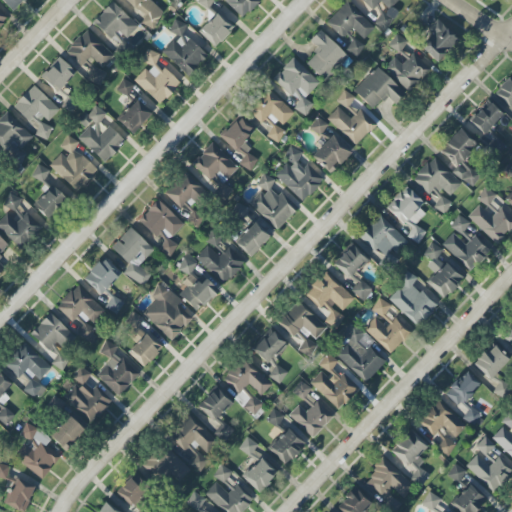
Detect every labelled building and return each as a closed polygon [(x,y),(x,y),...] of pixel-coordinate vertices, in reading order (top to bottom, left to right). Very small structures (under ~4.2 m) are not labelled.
[(0,0),(14,12),(24,0),(0,0)] [(122,0),(152,28),(164,14),(149,0),(122,0)] [(208,10),(213,0),(198,0),(197,3),(208,10)] [(260,0),(259,0),(223,0),(242,18),(260,0)] [(397,0),(360,0),(372,10),(380,1),(389,9),(397,0)] [(138,26),(112,2),(92,23),(110,40),(118,31),(126,39),(138,26)] [(374,28),(346,2),(325,23),(342,39),(352,28),(364,39),(374,28)] [(384,30),(393,18),(381,10),(372,22),(384,30)] [(233,28),(216,12),(198,32),(215,47),(233,28)] [(206,55),(181,33),(186,27),(177,20),(169,29),(176,36),(161,53),(188,76),(206,55)] [(416,43),(436,62),(458,39),(438,20),(416,43)] [(114,56),(86,30),(65,52),(81,67),(90,57),(102,68),(114,56)] [(307,65),(325,81),(347,56),(319,31),(309,41),(320,51),(307,65)] [(398,53),(406,41),(396,34),(388,46),(398,53)] [(357,57),(363,44),(352,39),(346,52),(357,57)] [(134,82),(160,105),(179,84),(155,62),(158,58),(150,50),(142,59),(149,66),(134,82)] [(430,69),(413,53),(402,65),(394,57),(383,69),(408,92),(430,69)] [(40,77),(57,93),(75,74),(59,58),(40,77)] [(319,83),(292,58),(273,79),(298,102),(292,107),(303,117),(313,106),(305,99),(319,83)] [(87,80),(99,86),(105,73),(94,67),(87,80)] [(352,91),(372,109),(384,96),(394,105),(404,94),(375,67),(352,91)] [(511,109),(511,108),(511,74),(511,73),(495,97),(511,109)] [(115,91),(127,97),(134,86),(123,79),(115,91)] [(12,107),(27,122),(37,112),(48,122),(59,110),(33,85),(12,107)] [(294,113),(268,89),(248,112),(262,125),(266,120),(274,127),(266,135),(275,143),(285,132),(280,128),(294,113)] [(336,102),(348,109),(355,98),(343,91),(336,102)] [(151,115),(136,100),(117,120),(132,135),(151,115)] [(503,115),(488,101),(469,122),(484,136),(503,115)] [(78,138),(103,163),(125,142),(109,126),(102,133),(95,126),(106,115),(95,105),(78,122),(86,129),(78,138)] [(350,119),(337,107),(326,119),(355,147),(376,124),(360,109),(350,119)] [(32,138),(7,112),(0,118),(0,144),(19,163),(26,157),(19,150),(32,138)] [(244,157),(238,164),(249,172),(259,159),(242,146),(254,130),(237,117),(221,139),(244,157)] [(327,125),(317,118),(309,129),(320,136),(327,125)] [(53,130),(36,119),(34,122),(40,125),(35,134),(45,141),(53,130)] [(477,146),(460,130),(439,151),(455,166),(452,170),(470,188),(480,178),(463,160),(477,146)] [(311,157),(330,174),(350,152),(331,135),(311,157)] [(49,166),(77,192),(97,171),(74,149),(78,144),(69,136),(58,147),(62,151),(49,166)] [(485,149),(499,157),(506,145),(493,136),(485,149)] [(210,182),(211,181),(222,193),(227,187),(223,183),(238,168),(212,143),(191,164),(210,182)] [(274,176),(302,203),(323,180),(308,166),(304,169),(296,161),(301,155),(292,147),(282,157),(287,162),(274,176)] [(461,184),(433,157),(412,180),(428,195),(432,191),(436,195),(442,189),(449,196),(461,184)] [(511,160),(511,159),(502,171),(511,177),(511,160)] [(49,171),(38,164),(31,176),(42,183),(49,171)] [(179,210),(201,189),(186,172),(164,193),(179,210)] [(249,203),(277,230),(296,210),(279,194),(277,196),(268,188),(274,182),(265,174),(255,184),(261,190),(249,203)] [(51,221),(67,200),(49,186),(35,204),(42,210),(40,213),(51,221)] [(426,234),(415,225),(425,214),(419,208),(423,203),(406,187),(386,207),(411,231),(407,235),(416,244),(426,234)] [(495,194),(483,188),(476,201),(489,207),(495,194)] [(0,230),(21,249),(40,226),(26,213),(23,217),(15,210),(22,201),(12,192),(2,205),(9,211),(0,221),(0,230)] [(433,208),(444,214),(451,203),(440,196),(433,208)] [(184,225),(157,200),(137,221),(156,238),(159,235),(165,241),(160,246),(169,255),(177,247),(169,240),(184,225)] [(248,209),(236,203),(230,215),(241,221),(248,209)] [(511,228),(511,218),(502,207),(491,218),(479,205),(468,215),(494,245),(511,228)] [(197,228),(202,219),(191,213),(186,223),(197,228)] [(374,252),(377,249),(387,258),(405,239),(379,215),(358,237),(374,252)] [(470,223),(458,215),(450,227),(462,235),(470,223)] [(249,258),(269,238),(255,223),(234,242),(249,258)] [(153,249),(130,228),(111,249),(129,266),(124,272),(141,287),(151,276),(139,265),(153,249)] [(465,245),(453,233),(441,244),(468,272),(490,251),(475,235),(465,245)] [(435,274),(445,261),(439,256),(443,251),(431,243),(423,254),(431,260),(426,267),(435,274)] [(333,264),(349,279),(367,260),(351,245),(333,264)] [(228,248),(219,257),(207,246),(195,259),(224,285),(244,262),(228,248)] [(197,260),(185,255),(178,270),(190,276),(197,260)] [(121,274),(103,257),(84,278),(102,294),(121,274)] [(444,299),(462,279),(445,263),(426,283),(444,299)] [(418,327),(436,307),(412,284),(417,280),(406,270),(392,285),(397,289),(388,299),(418,327)] [(354,298),(324,271),(304,294),(328,315),(324,320),(334,329),(345,317),(340,313),(354,298)] [(205,279),(198,286),(192,281),(179,296),(197,312),(217,290),(205,279)] [(143,314),(171,341),(192,319),(178,305),(180,303),(161,284),(150,295),(155,301),(143,314)] [(82,329),(101,309),(77,285),(57,306),(82,329)] [(124,303),(112,295),(104,307),(116,315),(124,303)] [(382,317),(390,306),(379,298),(371,309),(382,317)] [(326,328),(300,303),(280,324),(301,344),(297,348),(307,357),(318,346),(313,341),(326,328)] [(125,323),(135,330),(143,319),(132,312),(125,323)] [(65,347),(74,338),(51,313),(29,333),(47,351),(59,340),(65,347)] [(390,354),(410,332),(395,318),(386,328),(374,317),(363,329),(390,354)] [(92,343),(98,334),(83,324),(77,334),(92,343)] [(335,355),(364,383),(383,363),(367,348),(372,342),(353,325),(337,342),(343,347),(335,355)] [(511,325),(502,335),(511,345),(511,325)] [(253,350),(273,370),(267,375),(277,384),(287,374),(273,360),(287,345),(272,330),(253,350)] [(144,368),(162,348),(145,333),(128,353),(144,368)] [(96,375),(118,396),(138,375),(114,351),(116,348),(108,341),(99,350),(110,361),(96,375)] [(18,379),(24,373),(25,375),(29,371),(39,381),(51,368),(24,343),(3,365),(18,379)] [(509,359),(494,346),(486,354),(483,351),(472,364),(490,380),(509,359)] [(62,371),(70,359),(59,352),(51,364),(62,371)] [(309,383),(338,410),(359,388),(343,374),(340,377),(331,369),(337,362),(328,354),(317,365),(322,370),(309,383)] [(243,358),(223,380),(238,394),(248,384),(261,396),(271,385),(243,358)] [(64,397),(92,423),(110,404),(85,381),(90,375),(81,366),(71,377),(77,382),(64,397)] [(481,387),(467,372),(445,392),(460,407),(481,387)] [(37,400),(45,388),(31,379),(23,391),(37,400)] [(311,388),(300,381),(292,393),(303,400),(311,388)] [(243,407),(254,416),(263,404),(252,396),(243,407)] [(63,403),(54,397),(49,405),(59,411),(63,403)] [(455,438),(466,426),(437,400),(416,422),(432,437),(441,426),(455,438)] [(331,419),(314,403),(305,412),(298,405),(288,415),(312,438),(331,419)] [(481,415),(469,406),(462,417),(474,425),(481,415)] [(278,426),(283,414),(271,409),(266,421),(278,426)] [(65,451),(84,430),(69,416),(50,437),(65,451)] [(170,439),(193,456),(188,463),(200,472),(210,459),(205,455),(217,439),(187,417),(170,439)] [(15,458),(41,479),(59,457),(46,446),(50,440),(28,422),(19,434),(28,441),(15,458)] [(492,438),(511,458),(511,436),(503,427),(492,438)] [(268,450),(285,465),(304,445),(287,429),(268,450)] [(389,450),(405,468),(428,448),(412,430),(389,450)] [(456,446),(438,431),(434,436),(442,441),(436,449),(447,457),(456,446)] [(257,445),(246,437),(238,449),(249,456),(257,445)] [(466,466),(494,492),(511,473),(511,469),(494,453),(498,449),(485,437),(473,448),(478,453),(466,466)] [(189,470),(165,446),(144,466),(161,484),(171,474),(178,481),(189,470)] [(277,473),(261,458),(242,477),(259,493),(277,473)] [(413,485),(384,459),(363,482),(380,497),(376,501),(389,511),(394,511),(403,503),(400,500),(413,485)] [(0,478),(6,479),(9,466),(0,464),(0,478)] [(458,484),(466,472),(454,464),(446,476),(458,484)] [(213,478),(224,484),(231,471),(220,465),(213,478)] [(421,486),(429,474),(418,467),(410,479),(421,486)] [(132,507),(150,488),(133,473),(116,492),(132,507)] [(23,511),(35,487),(16,478),(4,504),(20,511),(23,511)] [(237,485),(228,494),(215,482),(204,494),(223,511),(241,511),(253,500),(237,485)] [(474,511),(486,500),(470,485),(452,505),(459,511),(474,511)] [(337,509),(340,511),(362,511),(370,504),(354,489),(337,509)] [(421,504),(432,511),(440,499),(428,492),(421,504)] [(196,510),(205,501),(196,493),(188,503),(196,510)]
